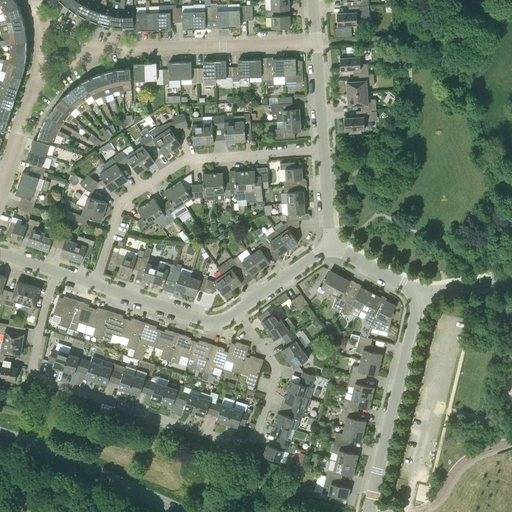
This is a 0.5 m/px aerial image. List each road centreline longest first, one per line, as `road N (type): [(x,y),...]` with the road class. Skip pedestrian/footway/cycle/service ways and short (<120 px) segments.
road 1 (residential): [(238,310),(275,375),(255,437),(241,442),(39,376),(34,355),(55,271)]
road 2 (residential): [(94,283),(122,204),(186,162),(323,150)]
road 3 (residential): [(368,511),(420,294)]
road 4 (residential): [(99,49),(316,42)]
road 5 (secondary): [(183,511),(0,434)]
road 6 (residential): [(94,283),(206,320),(238,310)]
